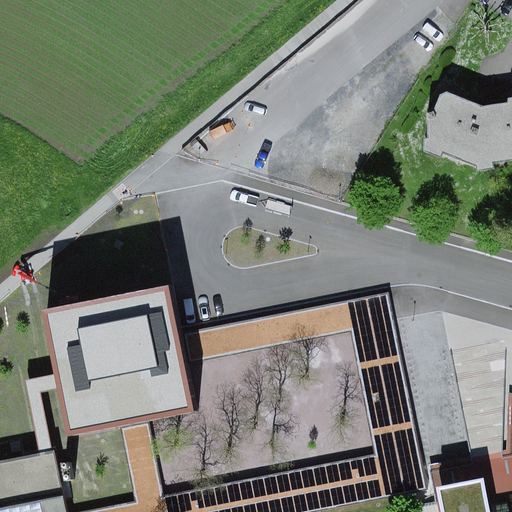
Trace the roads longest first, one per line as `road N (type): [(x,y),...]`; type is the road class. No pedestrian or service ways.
road 1 (residential): [(511,280),(253,209),(216,209)]
road 2 (track): [(347,0),(162,158)]
road 3 (track): [(162,158),(0,296)]
